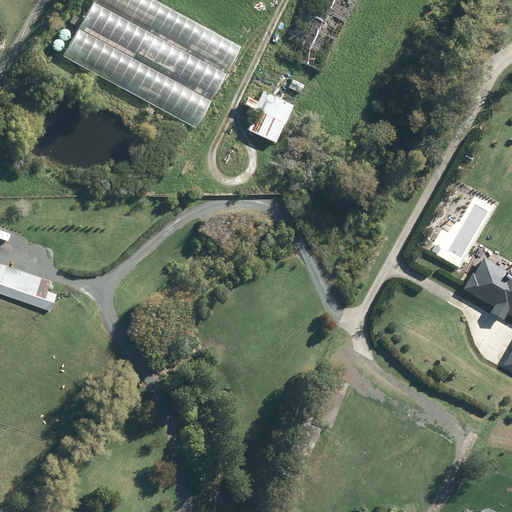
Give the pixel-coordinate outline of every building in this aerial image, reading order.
[(237,43),(157,0),(91,0),(62,56),(193,126),(237,43)] [(357,0),(306,0),(283,54),(325,72),(357,0)] [(282,14),(274,10),(262,34),(269,38),(282,14)] [(290,79),(286,87),(299,94),(303,86),(290,79)] [(255,111),(247,130),(274,141),(290,100),(263,89),(259,101),(246,96),(242,106),(255,111)] [(24,231),(0,223),(0,245),(17,251),(24,231)] [(56,278),(0,256),(0,291),(44,309),(56,278)] [(501,271),(480,259),(472,274),(470,272),(461,288),(491,305),(486,313),(501,321),(505,313),(511,316),(511,339),(497,366),(511,374),(511,273),(503,268),(501,271)] [(310,422),(327,429),(344,383),(327,377),(310,422)] [(404,511),(387,503),(381,511),(360,511),(347,505),(343,511),(404,511)]
